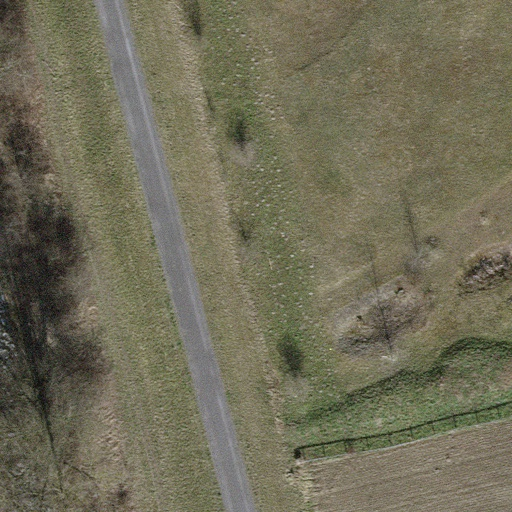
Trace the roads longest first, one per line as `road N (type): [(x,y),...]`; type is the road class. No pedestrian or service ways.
road 1 (track): [(8,0),(40,183),(143,511)]
road 2 (track): [(110,0),(244,511)]
